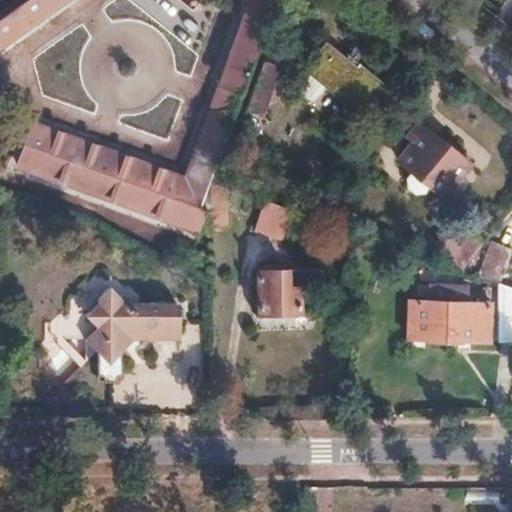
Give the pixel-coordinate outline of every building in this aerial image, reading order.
[(21,0),(0,15),(0,44),(62,0),(21,0)] [(31,125),(16,167),(195,232),(195,231),(202,211),(198,209),(273,0),(249,0),(183,180),(31,125)] [(321,47),(303,69),(323,86),(356,114),(381,82),(357,62),(365,53),(329,23),(313,41),(321,47)] [(280,67),(262,61),(245,108),(263,114),(280,67)] [(303,69),(291,84),(311,101),(323,86),(303,69)] [(415,139),(399,158),(445,195),(472,162),(426,125),(424,127),(419,123),(410,135),(415,139)] [(223,186),(209,185),(209,205),(224,205),(223,186)] [(265,200),(254,233),(278,241),(289,209),(265,200)] [(224,205),(209,205),(209,213),(209,223),(224,223),(224,205)] [(202,211),(195,231),(209,233),(209,223),(209,213),(202,211)] [(454,227),(445,238),(469,258),(478,246),(454,227)] [(489,240),(476,275),(497,283),(509,247),(489,240)] [(285,271),(259,272),(259,313),(297,313),(297,289),(285,289),(285,271)] [(94,312),(80,321),(91,338),(88,356),(91,357),(91,362),(107,364),(108,360),(112,361),(117,329),(121,326),(175,333),(179,305),(174,297),(123,291),(123,287),(114,273),(97,284),(99,287),(84,297),(94,312)] [(511,288),(497,283),(498,339),(511,339),(511,288)] [(447,302),(408,301),(408,341),(454,342),(454,339),(484,339),(483,302),(465,302),(465,286),(447,285),(447,302)]
